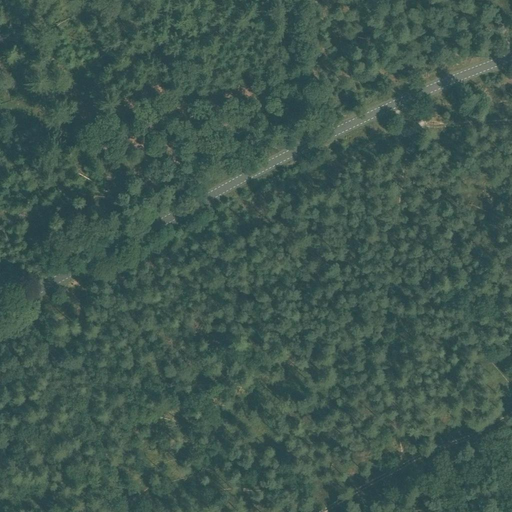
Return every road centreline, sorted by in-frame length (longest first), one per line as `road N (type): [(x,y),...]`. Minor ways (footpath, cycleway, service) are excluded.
road 1 (tertiary): [(0,312),(296,148),(511,56)]
road 2 (track): [(419,123),(410,131),(383,299),(403,467)]
road 3 (track): [(511,410),(321,511)]
road 4 (track): [(323,136),(300,0)]
road 5 (track): [(511,123),(419,123),(402,99)]
